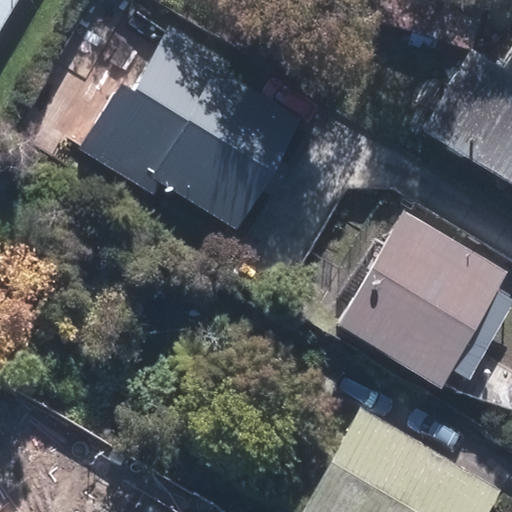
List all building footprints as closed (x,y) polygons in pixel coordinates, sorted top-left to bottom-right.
[(0,0),(0,17),(10,0),(0,0)] [(373,0),(369,16),(429,35),(439,0),(373,0)] [(304,110),(169,26),(89,155),(152,194),(159,182),(232,227),(304,110)] [(411,127),(511,186),(511,79),(457,47),(411,127)] [(326,323),(431,384),(498,270),(428,229),(435,216),(406,199),(396,215),(392,212),(326,323)] [(286,511),(287,511),(479,511),(493,491),(349,405),(286,511)]
